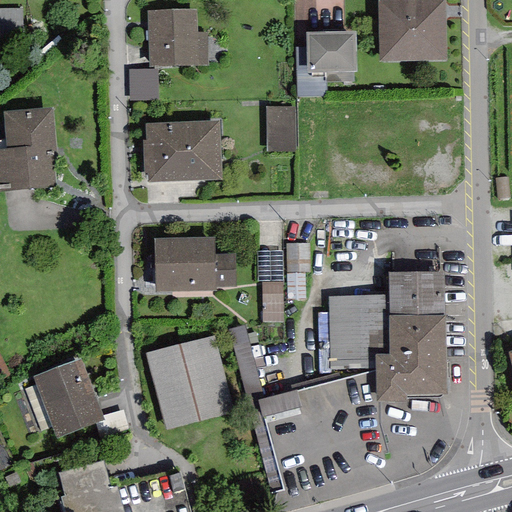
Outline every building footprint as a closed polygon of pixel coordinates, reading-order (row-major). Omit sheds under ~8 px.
[(444,0),(404,0),(377,1),(379,62),(446,60),(444,0)] [(22,8),(0,8),(0,37),(23,37),(22,8)] [(196,9),(147,10),(149,68),(208,66),(206,33),(197,33),(196,9)] [(355,32),(306,33),(306,47),(307,73),(325,72),(325,84),(353,83),(353,72),(356,72),(355,32)] [(307,73),(306,47),(295,47),(296,97),(325,96),(325,84),(325,72),(307,73)] [(157,69),(128,69),(129,101),(157,100),(157,69)] [(296,106),(265,106),(265,151),(296,151),(296,106)] [(52,108),(3,112),(7,149),(0,149),(0,192),(54,188),(51,153),(56,152),(52,108)] [(219,121),(145,124),(146,140),(142,140),(144,174),(147,174),(148,182),(221,179),(219,121)] [(214,237),(154,238),(155,292),(216,291),(216,287),(236,287),(236,255),(214,255),(214,237)] [(309,243),(286,244),(286,273),(304,273),(309,273),(309,243)] [(283,251),(256,251),(256,282),(262,282),(283,282),(283,251)] [(444,272),(388,272),(388,295),(389,316),(444,315),(444,272)] [(304,300),(304,273),(286,273),(287,300),(304,300)] [(283,322),(283,282),(262,282),(262,322),(283,322)] [(388,295),(328,297),(330,369),(376,368),(376,355),(390,354),(389,316),(388,295)] [(445,395),(444,315),(389,316),(390,354),(376,355),(376,368),(377,402),(407,402),(407,395),(445,395)] [(244,326),(228,330),(245,397),(262,393),(244,326)] [(213,336),(146,355),(167,431),(235,413),(213,336)] [(0,355),(0,380),(10,375),(0,355)] [(80,359),(33,378),(57,440),(95,425),(105,421),(103,416),(80,359)] [(296,390),(257,400),(262,419),(301,408),(296,390)] [(123,410),(103,416),(105,421),(95,425),(100,437),(128,429),(123,410)] [(103,461),(57,473),(64,496),(60,497),(63,511),(122,511),(116,485),(110,487),(103,461)]
